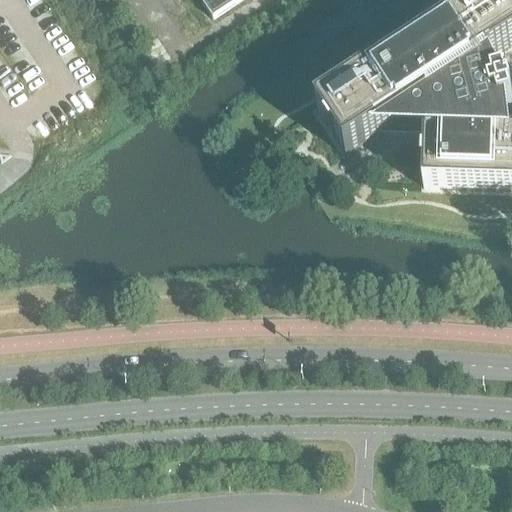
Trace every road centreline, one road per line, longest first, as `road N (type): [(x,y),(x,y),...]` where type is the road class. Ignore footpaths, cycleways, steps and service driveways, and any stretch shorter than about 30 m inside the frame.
road 1 (secondary): [(511,370),(257,361),(0,382)]
road 2 (secondary): [(0,428),(267,407),(511,415)]
